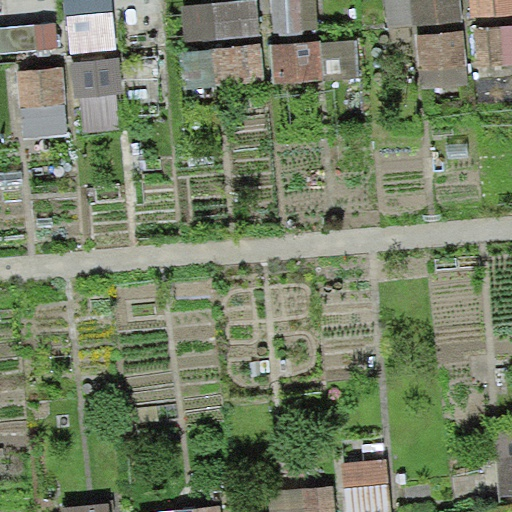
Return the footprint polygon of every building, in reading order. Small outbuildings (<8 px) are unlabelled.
[(60,0),(9,0),(14,54),(65,49),(63,16),(60,0)] [(257,0),(228,0),(180,3),(184,38),(219,36),(262,34),(257,0)] [(316,0),(271,0),(272,31),(317,30),(316,0)] [(459,0),(383,0),(386,26),(462,19),(459,0)] [(511,0),(471,0),(473,13),(511,10),(511,0)] [(113,12),(63,16),(65,49),(115,46),(113,12)] [(511,25),(476,27),(479,65),(511,64),(511,25)] [(465,29),(414,35),(418,80),(470,74),(465,29)] [(355,38),(314,41),(318,76),(359,74),(355,38)] [(314,41),(270,44),(275,78),(318,76),(314,41)] [(263,43),(179,51),(182,88),(267,80),(263,43)] [(129,55),(70,59),(73,88),(131,85),(129,55)] [(65,65),(17,70),(24,138),(71,134),(65,65)] [(511,423),(495,425),(500,493),(511,492),(511,423)] [(392,511),(387,458),(341,460),(343,511),(392,511)] [(334,511),(332,484),(268,490),(269,511),(334,511)] [(109,511),(108,502),(60,505),(60,511),(109,511)]
